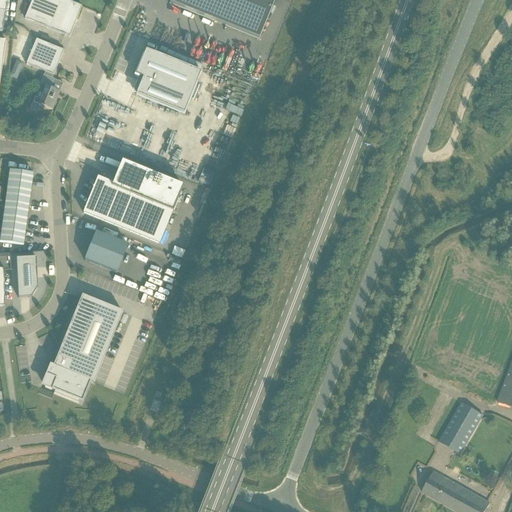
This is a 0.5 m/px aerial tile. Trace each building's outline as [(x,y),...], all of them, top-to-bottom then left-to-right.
[(29,0),(32,1),(24,19),(60,34),(69,38),(81,7),(72,3),(63,0),(29,0)] [(170,0),(169,4),(258,41),(275,0),(170,0)] [(36,40),(26,65),(53,76),(63,51),(36,40)] [(145,51),(135,76),(138,78),(142,79),(136,95),(184,115),(200,73),(145,51)] [(16,62),(13,68),(18,70),(21,69),(23,64),(16,62)] [(33,101),(29,110),(41,111),(42,107),(52,111),(59,93),(49,89),(53,80),(54,79),(52,79),(44,75),(40,83),(37,92),(43,94),(40,101),(34,98),(33,101)] [(84,214),(160,245),(183,188),(122,163),(112,188),(97,182),(84,214)] [(202,167),(196,181),(209,187),(215,172),(202,167)] [(9,170),(7,185),(31,189),(33,174),(9,170)] [(7,185),(5,200),(29,203),(31,189),(7,185)] [(5,200),(3,214),(27,217),(29,203),(5,200)] [(3,214),(1,228),(25,232),(27,217),(3,214)] [(25,232),(1,228),(0,235),(0,242),(23,246),(25,232)] [(84,261),(116,274),(127,246),(96,233),(84,261)] [(36,258),(16,259),(18,299),(31,299),(37,289),(36,258)] [(44,388),(54,392),(53,394),(78,404),(79,402),(82,403),(90,383),(93,384),(122,313),(82,297),(53,367),(49,365),(45,376),(49,378),(44,388)] [(511,363),(497,403),(511,408),(511,363)] [(438,443),(460,455),(483,416),(461,404),(438,443)] [(433,473),(427,485),(422,493),(455,511),(485,511),(490,504),(457,486),(457,487),(433,473)]
